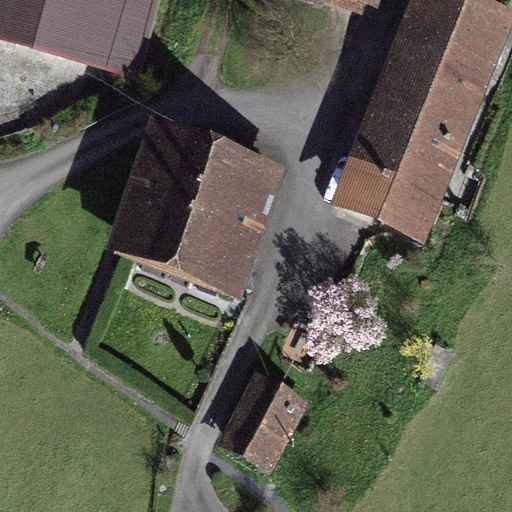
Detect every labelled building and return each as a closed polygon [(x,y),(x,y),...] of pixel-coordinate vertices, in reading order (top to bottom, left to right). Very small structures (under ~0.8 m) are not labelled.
[(0,0),(0,51),(151,93),(174,0),(0,0)] [(334,0),(379,15),(384,0),(334,0)] [(511,76),(511,12),(478,0),(422,0),(339,217),(442,257),(511,76)] [(107,267),(244,311),(288,178),(151,133),(107,267)] [(323,407),(263,380),(231,450),(292,477),(323,407)]
